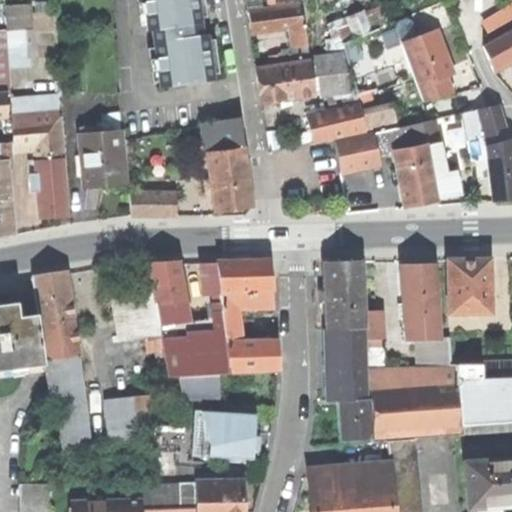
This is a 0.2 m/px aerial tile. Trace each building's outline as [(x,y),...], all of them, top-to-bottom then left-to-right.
[(141,0),(146,32),(151,31),(159,88),(213,80),(207,35),(202,36),(199,18),(196,0),(141,0)] [(300,3),(293,4),(296,27),(288,28),(290,46),(305,44),(300,3)] [(249,22),(251,33),(288,28),(296,27),(293,4),(248,10),(249,22)] [(378,28),(354,37),(361,53),(384,44),(378,28)] [(487,59),(491,71),(511,59),(511,28),(481,45),(487,59)] [(400,42),(422,102),(438,96),(450,91),(444,75),(449,66),(435,29),(400,42)] [(358,104),(359,110),(364,109),(365,113),(372,112),(365,93),(374,90),(361,53),(354,37),(341,42),(343,49),(358,104)] [(307,57),(305,44),(290,46),(286,50),(273,51),(274,61),(307,57)] [(325,92),(332,110),(358,104),(343,49),(313,57),(319,94),(325,92)] [(308,58),(309,61),(313,95),(319,94),(313,57),(308,58)] [(291,98),(313,95),(309,61),(256,68),(258,85),(260,102),(280,100),(291,98)] [(24,67),(9,68),(11,95),(26,94),(24,67)] [(292,105),(291,98),(280,100),(281,107),(292,105)] [(35,150),(36,162),(63,160),(58,99),(11,103),(15,151),(35,150)] [(311,142),(364,131),(360,114),(359,110),(358,104),(332,110),(305,116),(311,142)] [(511,167),(510,152),(497,106),(478,110),(483,134),(485,148),(494,199),(504,198),(511,197),(511,167)] [(364,131),(395,124),(393,116),(391,108),(372,112),(365,113),(360,114),(364,131)] [(465,138),(483,134),(478,110),(460,114),(465,138)] [(210,122),(214,152),(244,148),(240,118),(210,122)] [(422,123),(426,144),(437,142),(433,121),(422,123)] [(377,154),(391,151),(424,145),(426,144),(422,123),(371,133),(375,154),(377,154)] [(122,132),(80,136),(84,189),(103,187),(126,185),(122,132)] [(378,163),(377,154),(375,154),(371,133),(333,141),(339,171),(378,163)] [(468,151),(485,148),(483,134),(465,138),(468,151)] [(426,144),(436,198),(458,193),(453,171),(443,173),(437,142),(426,144)] [(0,164),(7,164),(13,163),(11,143),(0,143),(0,164)] [(434,199),(424,145),(391,151),(402,206),(419,202),(434,199)] [(233,210),(252,207),(244,148),(214,152),(207,153),(215,212),(233,210)] [(63,160),(36,162),(37,179),(38,191),(40,218),(54,217),(67,216),(63,160)] [(0,164),(0,233),(12,233),(7,164),(0,164)] [(31,192),(38,191),(37,179),(30,179),(31,192)] [(176,193),(131,194),(132,217),(177,216),(176,193)] [(448,314),(491,313),(489,260),(466,260),(446,260),(448,314)] [(326,330),(334,330),(366,328),(362,261),(339,262),(323,263),(326,330)] [(211,296),(220,295),(216,262),(200,264),(202,291),(211,296)] [(267,262),(216,262),(220,295),(221,305),(225,334),(241,333),(239,309),(273,308),(270,285),(267,262)] [(163,350),(165,362),(185,358),(182,339),(179,316),(176,300),(184,299),(179,264),(162,264),(150,264),(154,293),(160,332),(161,336),(163,350)] [(416,266),(402,267),(403,303),(404,316),(435,315),(434,266),(416,266)] [(49,276),(32,278),(37,315),(38,322),(73,318),(67,274),(49,276)] [(120,338),(160,332),(154,293),(114,300),(120,338)] [(187,314),(184,299),(176,300),(179,316),(187,314)] [(218,375),(230,375),(225,334),(221,305),(212,307),(215,337),(182,339),(185,358),(165,362),(167,378),(178,377),(218,375)] [(0,370),(44,364),(43,360),(38,322),(37,315),(18,317),(17,306),(4,308),(0,308),(0,370)] [(366,312),(366,340),(382,340),(381,312),(366,312)] [(436,339),(435,315),(404,316),(404,318),(405,340),(416,340),(436,339)] [(78,356),(73,318),(38,322),(43,360),(75,356),(78,356)] [(337,402),(341,402),(369,400),(369,390),(368,370),(366,328),(334,330),(337,402)] [(242,342),(241,333),(225,334),(230,375),(277,373),(276,341),(242,342)] [(146,353),(163,350),(161,336),(144,338),(146,353)] [(448,338),(436,339),(416,340),(417,367),(449,366),(448,338)] [(81,403),(75,356),(43,360),(44,364),(49,407),(56,406),(81,403)] [(417,367),(368,370),(369,390),(456,386),(458,426),(511,423),(511,379),(482,381),(481,365),(449,366),(417,367)] [(219,397),(218,375),(178,377),(181,399),(219,397)] [(369,400),(372,437),(459,432),(458,426),(456,386),(369,390),(369,400)] [(148,396),(133,397),(136,421),(150,420),(148,396)] [(133,397),(106,400),(111,443),(138,440),(136,421),(133,397)] [(371,440),(372,437),(369,400),(341,402),(343,441),(371,440)] [(83,403),(81,403),(56,406),(62,449),(89,446),(83,403)] [(255,415),(195,412),(192,455),(253,458),(254,439),(255,415)] [(185,427),(155,426),(154,448),(184,449),(185,427)] [(386,442),(387,456),(414,454),(413,439),(386,442)] [(387,456),(389,471),(415,469),(414,454),(387,456)] [(511,459),(465,464),(466,487),(472,486),(473,509),(511,505),(511,459)] [(150,469),(151,482),(166,482),(172,482),(172,468),(150,469)] [(415,469),(389,471),(390,483),(416,481),(415,469)] [(307,478),(310,511),(392,511),(391,498),(390,483),(389,471),(307,478)] [(242,511),(243,502),(242,480),(195,481),(196,508),(195,511),(242,511)] [(166,509),(196,508),(195,481),(172,482),(166,482),(166,509)] [(416,481),(390,483),(391,498),(418,495),(416,481)] [(139,509),(166,509),(166,482),(151,482),(138,483),(138,500),(139,509)] [(23,485),(22,511),(48,511),(49,485),(23,485)] [(418,495),(391,498),(392,511),(396,511),(419,510),(418,495)] [(138,511),(139,509),(138,500),(72,501),(71,511),(138,511)]
